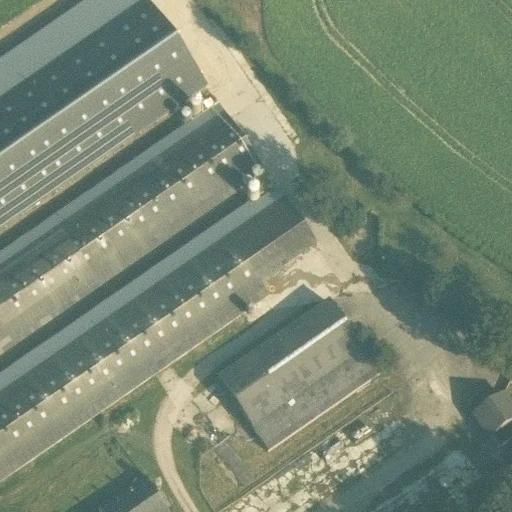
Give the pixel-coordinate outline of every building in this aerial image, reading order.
[(149,4),(0,106),(0,233),(209,90),(149,4)] [(226,116),(0,271),(0,360),(253,186),(250,181),(264,171),(226,116)] [(285,201),(0,398),(0,487),(270,301),(262,289),(319,250),(285,201)] [(268,454),(379,377),(329,305),(218,382),(268,454)] [(511,409),(503,398),(474,418),(498,452),(511,442),(511,409)] [(166,511),(145,481),(101,511),(166,511)]
